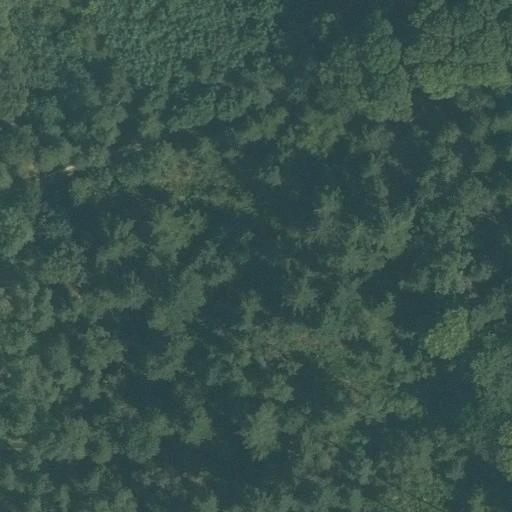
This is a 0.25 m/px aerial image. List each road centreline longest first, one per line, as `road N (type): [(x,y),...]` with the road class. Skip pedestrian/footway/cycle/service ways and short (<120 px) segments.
road 1 (track): [(511,4),(0,193)]
road 2 (track): [(0,82),(162,511)]
road 3 (track): [(511,387),(359,83),(327,0)]
